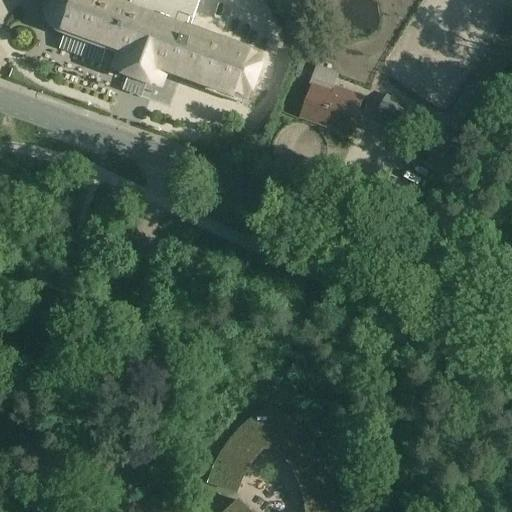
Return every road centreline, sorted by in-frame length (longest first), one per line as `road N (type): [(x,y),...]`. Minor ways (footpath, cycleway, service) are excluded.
road 1 (tertiary): [(511,333),(313,218),(0,100)]
road 2 (track): [(165,158),(150,197),(130,372)]
road 3 (track): [(130,372),(120,511)]
